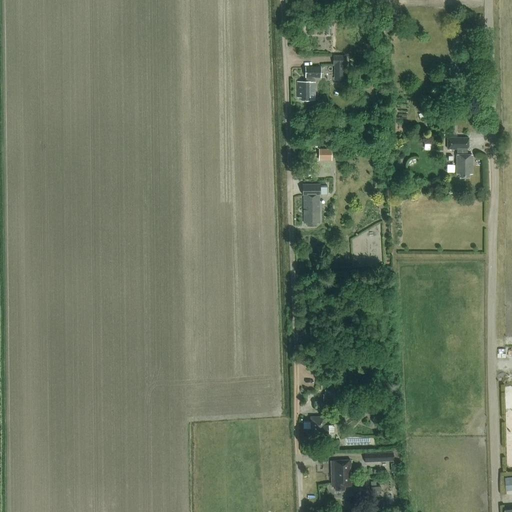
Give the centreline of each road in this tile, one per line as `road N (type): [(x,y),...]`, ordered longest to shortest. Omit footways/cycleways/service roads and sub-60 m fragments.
road 1 (track): [(283,0),(298,511)]
road 2 (track): [(495,511),(486,0)]
